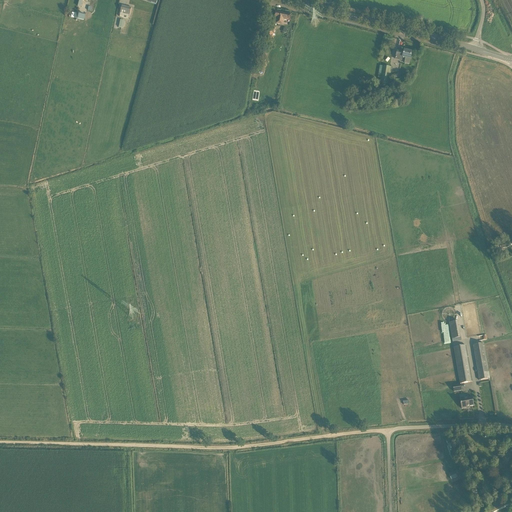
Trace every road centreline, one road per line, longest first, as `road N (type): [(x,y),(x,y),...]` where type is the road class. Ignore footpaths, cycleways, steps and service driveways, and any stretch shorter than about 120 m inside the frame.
road 1 (track): [(0,442),(233,447),(394,428)]
road 2 (unclassified): [(390,511),(387,446),(394,428),(511,426)]
road 3 (secondary): [(473,49),(286,0)]
